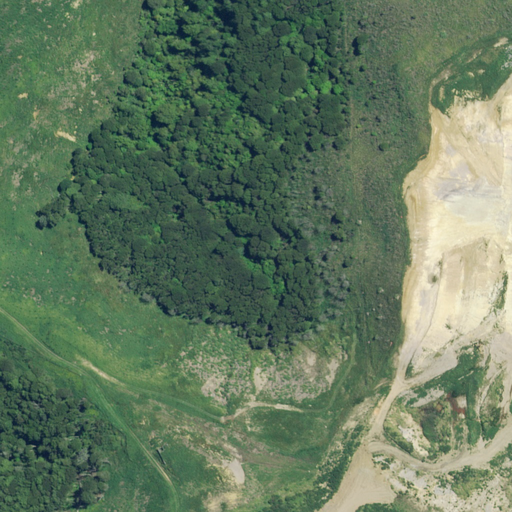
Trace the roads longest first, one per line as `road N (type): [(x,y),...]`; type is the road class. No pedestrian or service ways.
road 1 (track): [(376,511),(324,464),(255,445),(69,353),(0,293)]
road 2 (track): [(511,284),(463,405),(491,466),(477,511)]
